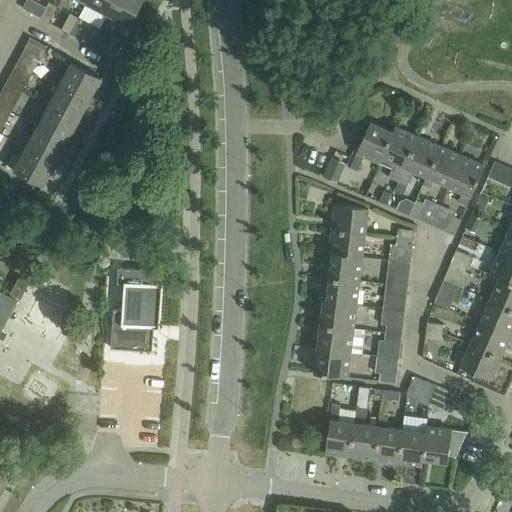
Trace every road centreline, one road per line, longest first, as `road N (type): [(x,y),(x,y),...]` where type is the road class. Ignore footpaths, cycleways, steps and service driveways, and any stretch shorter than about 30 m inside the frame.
road 1 (unclassified): [(219,486),(231,127),(220,0)]
road 2 (residential): [(511,409),(409,360),(426,244)]
road 3 (residential): [(429,509),(219,486)]
road 4 (unclassified): [(219,486),(87,476),(58,484),(31,511)]
road 5 (residential): [(429,509),(466,507),(511,409)]
